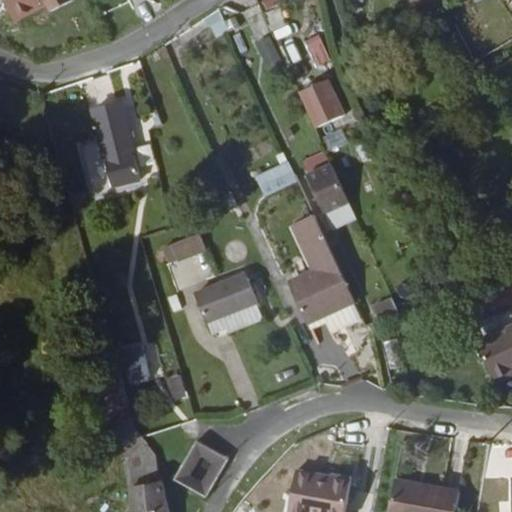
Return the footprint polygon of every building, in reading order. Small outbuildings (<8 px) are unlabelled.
[(83,7),(79,0),(11,0),(26,28),(62,9),(66,16),(83,7)] [(265,13),(270,30),(285,25),(279,8),(265,13)] [(287,57),(277,35),(262,42),(272,64),(287,57)] [(319,35),(306,41),(317,65),(330,59),(319,35)] [(297,92),(313,129),(345,116),(329,79),(297,92)] [(146,181),(129,106),(100,112),(117,190),(146,181)] [(342,130),(322,134),(326,151),(345,147),(342,130)] [(302,159),(305,170),(326,166),(324,154),(302,159)] [(265,198),(296,182),(286,161),(255,177),(265,198)] [(354,201),(337,163),(312,174),(329,212),(354,201)] [(279,214),(312,199),(304,180),(270,195),(279,214)] [(84,191),(67,196),(73,214),(90,209),(84,191)] [(357,300),(327,233),(308,242),(320,270),(292,283),(311,322),(357,300)] [(179,251),(184,266),(212,256),(207,241),(179,251)] [(177,269),(184,266),(179,251),(171,254),(177,269)] [(201,300),(212,327),(262,308),(251,280),(201,300)] [(511,305),(511,285),(460,299),(465,317),(511,305)] [(384,320),(404,314),(396,298),(376,304),(384,320)] [(357,300),(311,322),(314,330),(331,323),(336,333),(365,320),(357,300)] [(262,308),(212,327),(217,340),(266,319),(262,308)] [(494,375),(511,364),(511,325),(478,346),(494,375)] [(132,369),(150,365),(142,332),(123,337),(132,369)] [(180,374),(165,379),(178,416),(193,411),(180,374)] [(193,485),(214,445),(196,434),(174,474),(193,485)] [(376,466),(380,448),(368,445),(364,464),(376,466)] [(301,471),(296,495),(310,498),(307,511),(347,511),(354,477),(336,475),(332,477),(301,471)] [(170,511),(163,479),(132,486),(132,511),(170,511)] [(459,511),(464,491),(430,484),(428,488),(400,483),(393,511),(459,511)] [(307,511),(310,498),(296,495),(292,511),(307,511)]
